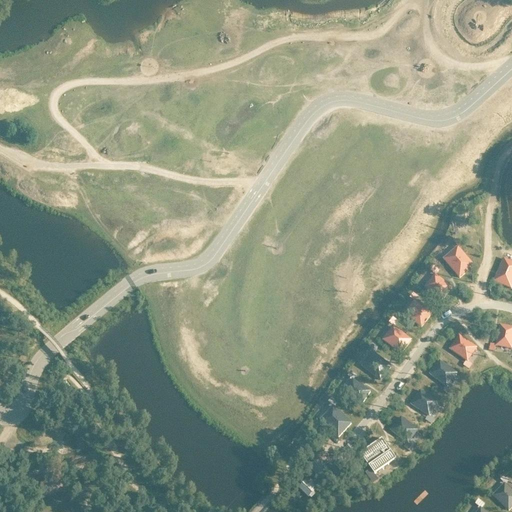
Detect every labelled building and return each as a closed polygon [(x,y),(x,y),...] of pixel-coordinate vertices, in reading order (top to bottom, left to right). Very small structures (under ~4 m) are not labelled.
[(444,260),(460,279),(474,266),(458,248),(444,260)] [(511,263),(504,260),(494,282),(511,289),(511,287),(511,263)] [(451,288),(434,275),(424,288),(441,301),(451,288)] [(431,314),(414,301),(404,314),(421,327),(431,314)] [(511,349),(511,328),(500,326),(496,347),(511,349)] [(411,341),(394,328),(383,341),(401,355),(411,341)] [(477,349),(459,336),(450,350),(467,362),(477,349)] [(391,368),(373,354),(363,368),(381,381),(391,368)] [(457,374),(440,362),(430,375),(447,387),(457,374)] [(344,394),(361,406),(370,392),(353,380),(344,394)] [(438,403),(420,391),(411,405),(429,417),(438,403)] [(321,421),(339,438),(351,424),(333,407),(321,421)] [(418,431),(401,418),(391,431),(408,444),(418,431)] [(382,439),(360,454),(375,475),(397,460),(382,439)] [(319,462),(311,467),(319,478),(320,478),(321,479),(326,476),(324,474),(326,473),(325,471),(328,470),(325,464),(322,466),(319,462)] [(65,478),(41,482),(43,496),(68,492),(65,478)] [(307,482),(300,489),(309,498),(310,497),(312,499),(316,495),(314,493),(316,492),(315,490),(317,488),(313,483),(310,486),(307,482)] [(493,496),(509,511),(511,507),(511,491),(505,485),(493,496)]
